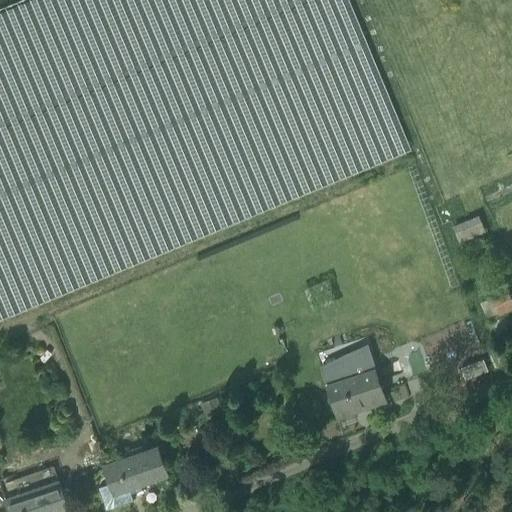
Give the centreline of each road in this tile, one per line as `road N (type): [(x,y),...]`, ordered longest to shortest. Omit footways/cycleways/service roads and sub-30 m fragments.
road 1 (unclassified): [(511,382),(196,511)]
road 2 (unknown): [(0,343),(45,328),(63,335),(84,390),(81,440),(31,464)]
